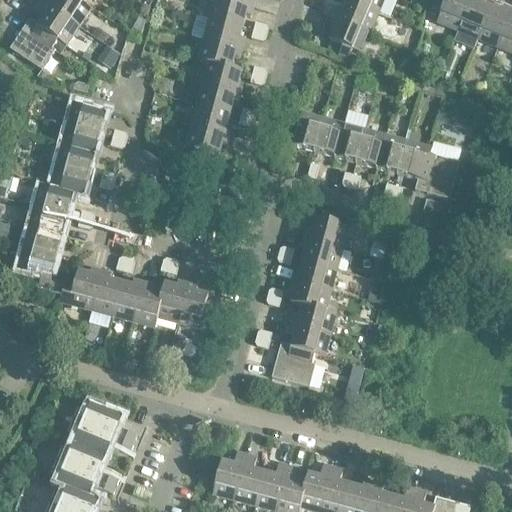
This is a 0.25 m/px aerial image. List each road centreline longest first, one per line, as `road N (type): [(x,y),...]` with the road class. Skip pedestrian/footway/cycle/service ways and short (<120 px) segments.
road 1 (residential): [(511,488),(223,414)]
road 2 (residential): [(255,267),(113,230),(127,171)]
road 3 (residential): [(272,187),(251,146),(287,0)]
road 4 (residential): [(195,407),(16,359)]
road 5 (residential): [(223,414),(255,267)]
road 6 (residential): [(416,221),(272,187)]
